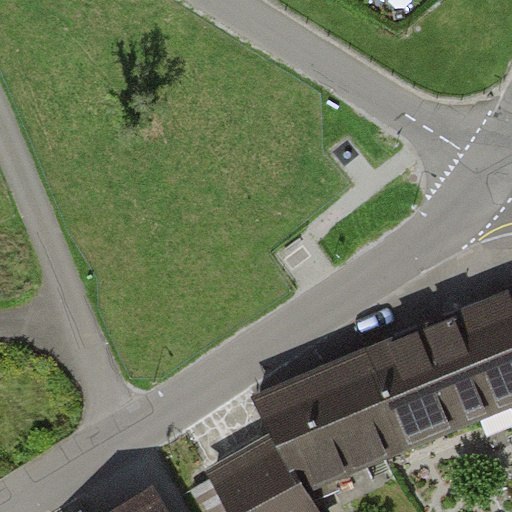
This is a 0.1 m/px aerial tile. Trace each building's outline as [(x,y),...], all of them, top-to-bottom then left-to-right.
[(511,401),(511,299),(445,325),(474,394),(504,382),(511,399),(511,401)] [(381,452),(511,399),(504,382),(474,394),(445,325),(368,358),(385,398),(363,408),(381,452)] [(304,484),(381,452),(363,408),(385,398),(368,358),(257,403),(279,443),(304,484)] [(319,511),(304,484),(279,443),(195,491),(206,511),(319,511)] [(155,511),(150,503),(134,511),(155,511)]
